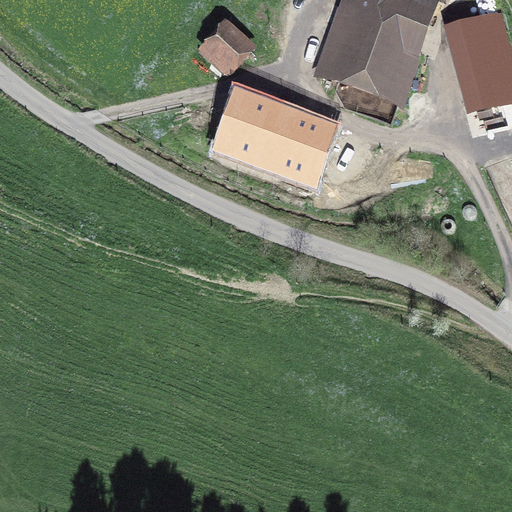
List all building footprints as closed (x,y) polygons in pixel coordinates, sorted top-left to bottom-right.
[(436,0),(351,0),(321,76),(400,104),(436,0)] [(497,47),(479,13),(446,31),(463,65),(497,47)] [(243,49),(224,34),(211,51),(230,66),(243,49)] [(270,144),(234,96),(211,113),(247,161),(270,144)] [(511,161),(496,167),(511,216),(511,161)]
